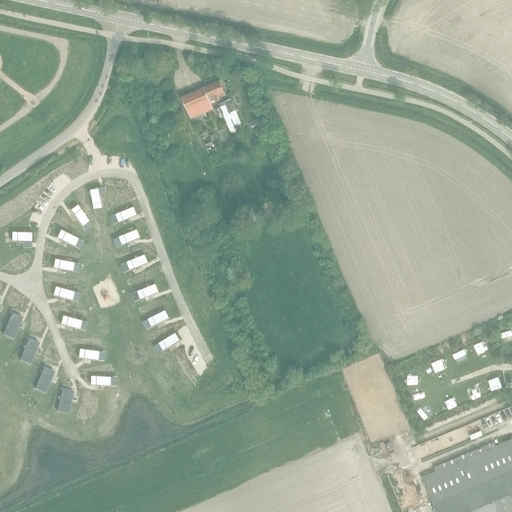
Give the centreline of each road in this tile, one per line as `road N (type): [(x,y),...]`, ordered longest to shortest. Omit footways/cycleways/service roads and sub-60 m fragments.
road 1 (secondary): [(362,69),(118,17)]
road 2 (unclassified): [(0,181),(89,112),(118,17)]
road 3 (secondary): [(511,139),(456,100),(362,69)]
